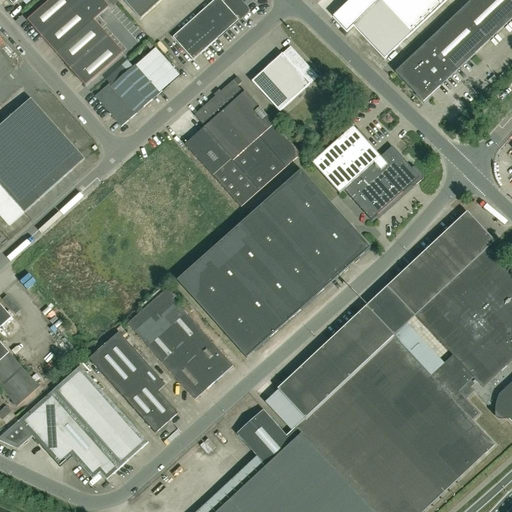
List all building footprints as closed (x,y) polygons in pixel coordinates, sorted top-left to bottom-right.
[(56,53),(94,20),(109,7),(102,0),(50,0),(27,21),(56,53)] [(122,0),(141,20),(148,13),(136,0),(122,0)] [(150,0),(136,0),(148,13),(156,6),(150,0)] [(248,12),(248,11),(248,9),(247,8),(239,0),(214,0),(173,38),(193,61),(247,13),(248,12)] [(350,0),(333,17),(347,32),(353,25),(385,59),(446,0),(350,0)] [(425,97),(426,98),(427,99),(511,18),(511,0),(471,0),(396,72),(417,95),(423,100),(425,97)] [(94,20),(56,53),(85,86),(123,53),(94,20)] [(290,48),(283,54),(252,82),(280,112),(317,79),(290,48)] [(134,67),(112,87),(109,84),(94,97),(121,127),(134,116),(134,117),(158,96),(134,67)] [(233,81),(238,86),(242,82),(238,77),(233,81)] [(242,207),(301,154),(245,92),(244,93),(238,86),(233,81),(195,115),(205,127),(185,145),(242,207)] [(84,160),(30,100),(0,126),(0,215),(9,226),(84,160)] [(371,220),(419,177),(392,147),(380,158),(353,127),(312,164),(339,194),(344,190),(371,220)] [(247,358),(254,351),(289,320),(370,248),(301,170),(177,281),(213,321),(247,358)] [(488,247),(461,218),(389,286),(388,287),(416,316),(452,356),(444,364),(431,376),(394,337),(366,307),(362,311),(351,321),(278,389),(306,418),(303,421),(295,428),(293,430),(290,432),(321,465),(362,511),(423,511),(495,445),(472,421),(480,414),(466,399),(474,391),(488,406),(492,402),(496,406),(495,409),(495,413),(495,417),(498,419),(501,420),(505,420),(509,419),(511,422),(511,272),(489,247),(488,247)] [(233,367),(212,344),(192,321),(172,299),(175,296),(169,288),(128,325),(196,400),(233,367)] [(0,388),(17,407),(39,387),(0,343),(0,328),(12,318),(0,305),(0,388)] [(155,433),(177,413),(157,391),(165,384),(119,332),(89,359),(155,433)] [(0,437),(0,441),(18,449),(33,436),(60,467),(72,456),(93,479),(100,472),(107,480),(148,443),(81,366),(0,437)] [(16,417),(11,412),(6,406),(0,412),(0,417),(7,425),(16,417)] [(362,511),(321,465),(290,432),(286,435),(263,409),(236,434),(266,466),(216,511),(362,511)] [(210,459),(221,451),(214,441),(203,450),(210,459)]
